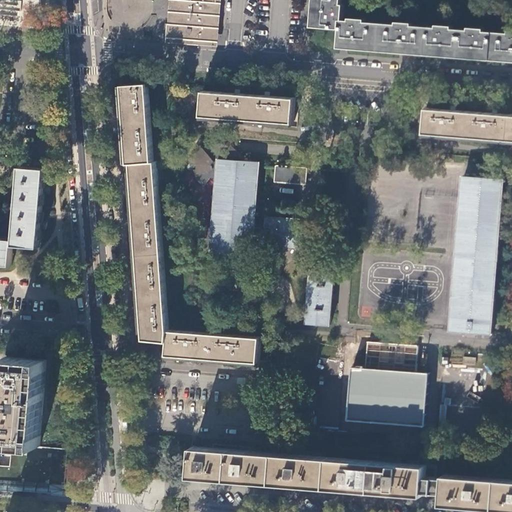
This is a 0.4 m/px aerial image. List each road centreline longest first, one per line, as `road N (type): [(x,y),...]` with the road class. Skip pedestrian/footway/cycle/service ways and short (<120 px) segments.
road 1 (secondary): [(97,316),(79,48)]
road 2 (residential): [(511,86),(274,69)]
road 3 (residential): [(229,67),(109,58),(79,48)]
road 4 (secondary): [(123,511),(113,397),(104,383)]
road 5 (secondary): [(104,383),(106,510)]
